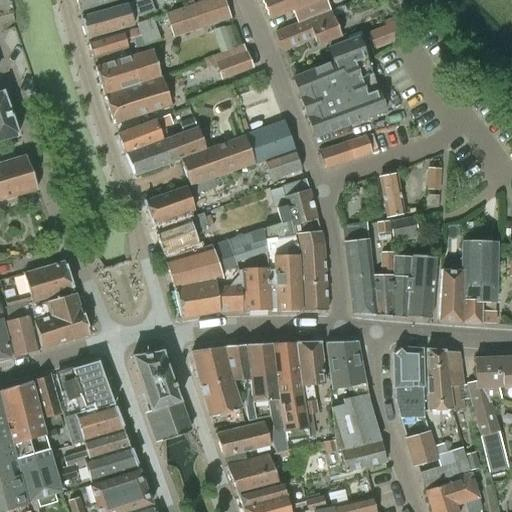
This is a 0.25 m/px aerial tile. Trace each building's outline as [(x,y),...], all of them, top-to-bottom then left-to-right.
[(75,0),(78,9),(79,11),(115,0),(75,0)] [(138,0),(126,4),(110,9),(80,17),(87,39),(133,26),(131,18),(154,11),(150,0),(138,0)] [(222,0),(210,0),(184,9),(166,15),(173,36),(229,17),(222,0)] [(292,10),(297,24),(331,11),(326,0),(261,0),(269,19),(292,10)] [(341,36),(331,11),(297,24),(275,33),(282,51),(314,38),(317,45),(341,36)] [(153,19),(136,24),(138,29),(138,28),(143,45),(160,40),(153,19)] [(399,22),(369,33),(375,49),(405,38),(399,22)] [(138,29),(88,43),(92,59),(127,48),(125,40),(133,38),(137,48),(143,45),(138,28),(138,29)] [(314,137),(385,111),(358,37),(328,49),(333,61),(292,79),(314,137)] [(245,53),(242,45),(213,57),(222,79),(251,67),(245,53)] [(152,50),(96,67),(96,66),(95,67),(103,95),(161,78),(153,49),(152,49),(152,50)] [(113,124),(170,105),(162,78),(104,97),(113,124)] [(2,92),(0,92),(0,140),(17,136),(2,92)] [(117,134),(124,154),(163,140),(159,130),(170,126),(166,116),(117,134)] [(179,122),(183,133),(196,128),(197,128),(193,117),(179,122)] [(283,122),(244,136),(255,165),(264,162),(294,151),(283,122)] [(163,140),(124,154),(133,175),(180,158),(190,185),(212,178),(253,164),(243,136),(205,150),(196,128),(183,133),(163,140)] [(365,137),(347,142),(353,159),(370,153),(365,137)] [(347,142),(319,152),(325,168),(353,159),(347,142)] [(294,151),(264,162),(271,180),(301,169),(294,151)] [(0,198),(37,189),(25,156),(0,163),(0,198)] [(440,169),(427,168),(426,189),(439,190),(440,169)] [(387,217),(403,214),(395,175),(379,177),(381,186),(387,217)] [(189,196),(216,187),(212,178),(190,185),(186,187),(143,202),(151,225),(194,210),(189,196)] [(308,189),(305,179),(281,187),(281,188),(269,191),(273,205),(275,205),(276,208),(286,205),(284,197),(308,189)] [(284,197),(286,205),(290,220),(292,226),(316,219),(308,189),(284,197)] [(286,205),(276,208),(280,224),(290,220),(286,205)] [(203,213),(154,231),(162,255),(195,243),(191,232),(207,226),(207,225),(205,218),(203,214),(203,213)] [(393,238),(416,233),(413,218),(390,223),(393,238)] [(298,247),(323,245),(316,219),(292,226),(298,247)] [(301,311),(298,247),(292,226),(290,220),(280,224),(262,229),(265,243),(266,253),(266,264),(270,311),(301,311)] [(378,234),(389,233),(388,221),(377,223),(378,234)] [(352,314),(375,316),(371,276),(366,224),(342,227),(344,243),(352,314)] [(243,311),(270,311),(266,264),(266,253),(265,243),(262,229),(231,240),(236,267),(236,270),(239,286),(243,311)] [(236,267),(231,240),(164,262),(173,289),(173,290),(214,280),(222,279),(220,272),(236,267)] [(437,321),(461,323),(460,286),(496,286),(496,243),(461,243),(461,271),(440,270),(437,321)] [(323,245),(298,247),(301,311),(327,311),(323,245)] [(391,276),(391,257),(391,253),(381,253),(381,276),(371,276),(375,316),(392,317),(392,276),(391,276)] [(412,258),(391,257),(391,276),(392,276),(392,317),(408,318),(408,317),(430,319),(435,258),(411,255),(412,258)] [(64,262),(23,274),(29,294),(31,302),(73,291),(64,262)] [(243,311),(239,286),(216,289),(214,280),(173,290),(180,319),(218,312),(243,311)] [(460,286),(461,323),(492,324),(491,307),(491,302),(495,302),(496,286),(460,286)] [(31,302),(26,304),(29,316),(30,315),(32,322),(33,322),(40,349),(74,339),(88,334),(75,293),(38,304),(37,301),(31,302)] [(4,300),(6,307),(26,302),(26,304),(31,302),(29,294),(28,294),(15,297),(5,300),(4,300)] [(6,307),(0,308),(0,315),(1,318),(2,323),(10,357),(39,349),(32,322),(30,315),(29,316),(26,304),(26,302),(6,307)] [(0,359),(10,357),(2,323),(1,318),(0,315),(0,359)] [(356,341),(325,342),(331,389),(351,384),(351,385),(354,398),(367,395),(365,383),(364,381),(356,341)] [(319,342),(295,343),(301,387),(324,384),(319,342)] [(271,343),(245,345),(249,378),(251,403),(267,401),(273,434),(269,435),(275,454),(276,453),(287,451),(287,450),(284,433),(278,401),(271,343)] [(295,343),(271,343),(278,401),(284,433),(307,430),(305,415),(302,399),(301,387),(295,343)] [(245,345),(224,347),(232,380),(242,379),(249,378),(245,345)] [(138,356),(131,357),(150,411),(143,413),(154,444),(161,441),(165,440),(184,433),(187,432),(189,432),(161,351),(154,353),(153,347),(137,350),(138,356)] [(224,347),(191,351),(209,417),(240,409),(232,380),(224,347)] [(394,386),(422,386),(421,350),(399,348),(398,348),(393,353),(393,354),(394,386)] [(458,352),(425,349),(426,371),(446,371),(451,410),(462,408),(461,393),(458,394),(457,386),(462,386),(458,352)] [(511,356),(496,357),(498,387),(511,386),(511,356)] [(497,387),(496,357),(474,358),(475,381),(466,383),(480,435),(495,431),(497,431),(486,388),(497,387)] [(85,412),(113,404),(113,403),(116,398),(112,387),(106,385),(97,361),(57,373),(62,390),(64,389),(68,400),(76,397),(81,412),(85,411),(85,412)] [(446,371),(426,371),(427,410),(451,410),(446,371)] [(44,419),(59,414),(48,376),(33,380),(44,419)] [(31,381),(0,390),(0,397),(12,443),(28,501),(61,491),(46,443),(44,434),(44,433),(31,381)] [(423,417),(422,386),(394,386),(395,401),(400,419),(423,417)] [(344,404),(330,408),(334,441),(335,451),(380,440),(367,395),(354,398),(342,400),(344,404)] [(314,397),(302,399),(305,415),(316,412),(314,397)] [(0,511),(26,505),(0,403),(0,511)] [(251,403),(245,405),(247,421),(255,419),(251,403)] [(85,411),(81,412),(64,418),(72,445),(83,441),(123,429),(113,404),(85,412),(85,411)] [(263,422),(215,434),(222,457),(244,451),(270,445),(263,422)] [(83,441),(72,445),(83,442),(85,451),(63,458),(66,467),(83,461),(129,447),(123,429),(83,441)] [(54,431),(44,434),(46,443),(57,439),(54,431)] [(495,431),(480,435),(488,470),(506,465),(497,431),(495,431)] [(334,441),(324,442),(325,452),(326,452),(335,451),(334,441)] [(345,472),(386,462),(380,441),(340,451),(345,472)] [(408,447),(413,466),(435,459),(430,441),(408,447)] [(83,461),(90,482),(137,467),(129,447),(83,461)] [(244,451),(222,457),(226,467),(246,461),(244,451)] [(473,452),(465,455),(466,459),(470,471),(478,469),(479,468),(474,452),(473,452)] [(246,461),(226,467),(232,482),(274,471),(271,462),(277,460),(276,453),(275,454),(268,455),(246,461)] [(423,485),(470,471),(466,459),(454,462),(439,467),(419,473),(423,485)] [(61,482),(76,477),(73,465),(62,469),(57,470),(61,482)] [(94,503),(144,487),(138,471),(138,470),(89,486),(94,503)] [(274,471),(232,482),(237,497),(280,485),(274,471)] [(457,511),(455,505),(478,498),(470,473),(456,478),(457,480),(424,491),(431,511),(457,511)] [(280,485),(237,497),(242,511),(304,511),(307,511),(304,502),(288,506),(282,485),(280,485)] [(124,511),(151,504),(144,487),(94,503),(97,511),(124,511)] [(322,497),(304,502),(307,511),(325,507),(322,497)] [(304,511),(375,511),(372,497),(348,502),(307,511),(304,511)] [(68,501),(72,511),(81,509),(78,498),(68,501)]
